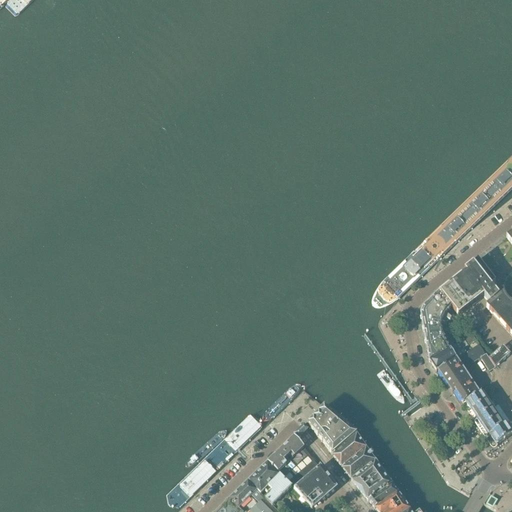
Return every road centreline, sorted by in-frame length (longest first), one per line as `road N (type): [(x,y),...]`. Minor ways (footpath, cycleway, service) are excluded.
road 1 (residential): [(495,470),(418,370),(409,314),(415,299),(511,221)]
road 2 (residential): [(205,511),(295,423),(306,435)]
